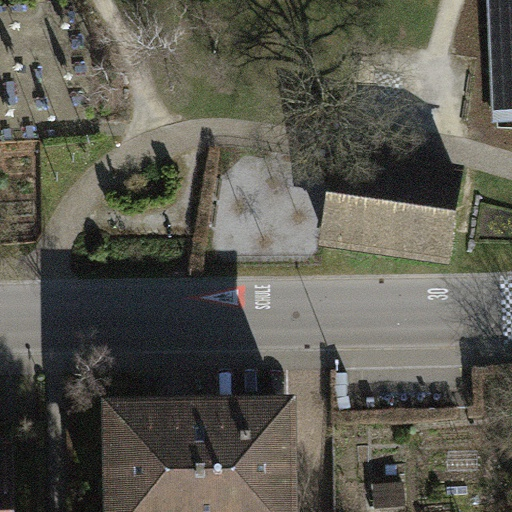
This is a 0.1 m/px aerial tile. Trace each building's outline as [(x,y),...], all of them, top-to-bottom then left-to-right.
[(511,0),(493,0),(498,122),(511,121),(511,0)] [(66,61),(66,55),(96,55),(97,7),(46,6),(46,61),(66,61)] [(38,109),(0,108),(0,135),(37,136),(38,109)] [(337,176),(328,250),(456,266),(465,192),(337,176)] [(99,382),(103,511),(302,511),(298,376),(99,382)] [(0,433),(0,511),(17,511),(18,433),(0,433)]
